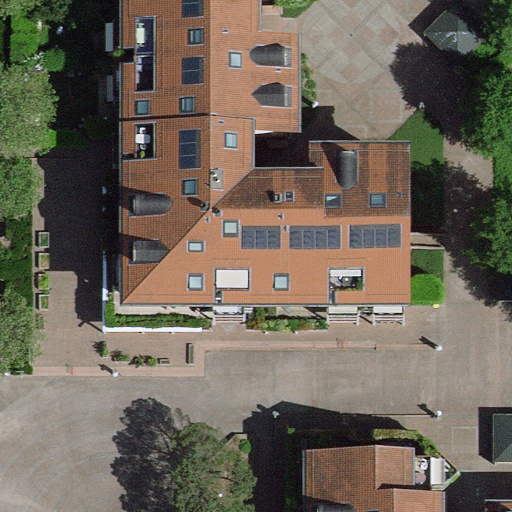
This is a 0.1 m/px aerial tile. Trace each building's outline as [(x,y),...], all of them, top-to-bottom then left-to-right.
[(136,0),(135,136),(243,137),(290,138),(289,53),(258,52),(257,0),(136,0)] [(460,3),(428,35),(460,68),(492,35),(460,3)] [(242,182),(243,137),(135,136),(135,306),(407,305),(405,168),(318,167),(318,196),(257,195),(242,182)] [(511,302),(511,255),(498,256),(498,302),(511,302)] [(511,462),(511,418),(498,419),(498,463),(511,462)] [(420,466),(319,467),(319,511),(435,511),(436,480),(420,466)]
